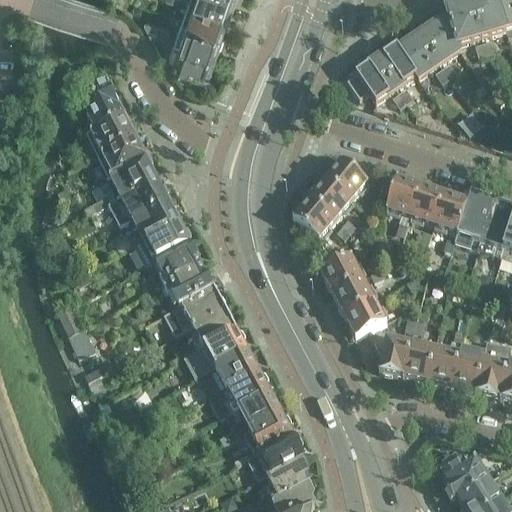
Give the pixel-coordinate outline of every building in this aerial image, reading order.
[(189,0),(183,18),(188,20),(221,32),(222,29),(226,28),(227,21),(225,19),(229,9),(214,4),(202,0),(189,0)] [(202,0),(214,4),(229,9),(232,0),(202,0)] [(511,0),(494,0),(495,2),(506,35),(508,34),(511,33),(511,0)] [(495,2),(469,10),(479,48),(509,39),(508,34),(506,35),(495,2)] [(448,20),(446,22),(456,54),(462,53),(479,48),(469,10),(447,17),(448,20)] [(183,18),(175,41),(180,43),(213,54),(217,43),(221,43),(223,36),(221,34),(221,32),(188,20),(183,18)] [(170,31),(145,22),(144,24),(149,34),(150,35),(164,39),(167,40),(170,31)] [(446,22),(418,40),(440,73),(442,75),(449,85),(456,81),(449,71),(454,68),(452,65),(463,58),(462,53),(456,54),(446,22)] [(418,40),(399,52),(417,81),(415,82),(419,87),(440,73),(418,40)] [(171,65),(170,68),(181,71),(183,79),(188,80),(195,76),(205,80),(209,67),(213,66),(215,59),(213,57),(213,54),(180,43),(175,41),(169,60),(171,65)] [(493,59),(489,47),(481,50),(484,61),(493,59)] [(484,61),(481,50),(472,52),(476,64),(484,61)] [(384,57),(375,62),(397,94),(398,96),(407,108),(414,104),(405,92),(407,90),(406,88),(415,82),(417,81),(399,52),(397,53),(397,52),(386,60),(385,59),(384,57)] [(357,81),(348,88),(360,106),(370,99),(377,109),(388,100),(397,94),(375,62),(367,68),(368,71),(356,79),(357,81)] [(442,75),(435,80),(442,90),(449,85),(442,75)] [(86,122),(88,124),(79,145),(91,138),(94,136),(126,119),(121,110),(123,107),(115,92),(100,88),(86,122)] [(398,96),(392,101),(400,113),(407,108),(398,96)] [(126,119),(94,136),(91,138),(102,160),(137,141),(134,135),(135,132),(132,126),(129,125),(126,119)] [(511,128),(503,157),(503,158),(511,161),(511,128)] [(137,141),(102,160),(112,181),(147,162),(148,162),(145,156),(146,153),(143,147),(140,147),(137,141)] [(84,160),(73,166),(76,173),(88,168),(84,160)] [(112,181),(110,182),(111,183),(110,183),(121,204),(158,183),(155,177),(156,174),(153,168),(150,167),(147,162),(112,181)] [(332,177),(326,184),(353,206),(368,188),(341,166),(340,168),(337,168),(332,174),(332,177)] [(98,178),(87,184),(91,192),(102,186),(98,178)] [(398,182),(387,216),(402,221),(399,230),(400,230),(408,233),(411,224),(422,190),(398,182)] [(121,204),(108,211),(119,232),(132,225),(163,208),(170,204),(171,202),(168,197),(165,196),(158,183),(121,204)] [(315,197),(308,205),(335,228),(353,206),(326,184),(323,187),(320,187),(315,193),(315,197)] [(299,190),(297,193),(306,201),(308,198),(299,190)] [(422,190),(411,224),(435,232),(446,198),(422,190)] [(67,193),(59,197),(63,204),(71,200),(67,193)] [(446,198),(435,232),(458,240),(469,206),(446,198)] [(469,206),(458,240),(456,249),(478,256),(481,248),(495,206),(472,199),(469,206)] [(103,202),(91,209),(95,218),(108,211),(103,202)] [(163,208),(132,225),(143,247),(174,231),(181,227),(177,220),(179,216),(176,211),(172,210),(170,206),(170,204),(163,208)] [(335,228),(308,205),(302,212),(299,213),(295,217),(295,221),(293,223),(320,246),(335,228)] [(511,212),(495,206),(481,248),(478,256),(502,264),(504,256),(511,233),(511,212)] [(373,215),(365,207),(359,214),(368,221),(373,215)] [(143,247),(137,251),(148,273),(153,270),(159,267),(158,266),(185,252),(191,249),(192,248),(194,245),(191,239),(187,238),(181,227),(174,231),(143,247)] [(358,235),(349,228),(344,235),(353,242),(358,235)] [(399,260),(404,244),(408,233),(400,230),(397,242),(398,242),(393,256),(399,260)] [(511,233),(504,256),(502,264),(511,267),(511,233)] [(353,242),(344,235),(339,241),(347,248),(353,242)] [(421,250),(429,252),(432,241),(425,239),(421,250)] [(131,242),(116,250),(121,259),(136,251),(131,242)] [(65,261),(79,254),(74,244),(60,251),(65,261)] [(444,257),(452,260),(455,249),(448,246),(444,257)] [(158,266),(159,267),(153,270),(160,283),(165,292),(169,289),(202,271),(191,249),(158,266)] [(364,249),(357,258),(363,263),(370,254),(364,249)] [(352,261),(321,278),(325,286),(325,289),(328,295),(331,297),(333,301),(364,284),(352,261)] [(202,271),(169,289),(165,292),(169,301),(177,314),(180,312),(182,311),(215,294),(214,292),(214,289),(212,285),(209,284),(207,281),(208,278),(206,273),(203,273),(202,271)] [(381,274),(371,280),(376,287),(385,281),(381,274)] [(93,285),(88,276),(70,285),(75,295),(93,285)] [(477,293),(489,297),(494,282),(482,278),(477,293)] [(458,287),(467,290),(469,283),(460,279),(458,287)] [(364,284),(333,301),(337,309),(336,311),(340,318),(342,319),(344,323),(376,306),(364,284)] [(417,284),(407,289),(411,296),(420,291),(417,284)] [(215,294),(182,311),(180,312),(169,318),(180,340),(193,332),(226,315),(225,313),(226,310),(224,306),(221,305),(215,294)] [(157,297),(143,304),(147,311),(161,304),(157,297)] [(376,306),(344,323),(348,330),(348,333),(351,339),(353,340),(356,345),(388,328),(376,306)] [(71,314),(57,322),(68,344),(82,336),(71,314)] [(226,315),(193,332),(200,345),(194,349),(195,351),(181,359),(184,365),(187,363),(205,353),(238,336),(233,327),(234,324),(231,320),(228,319),(226,315)] [(407,326),(404,337),(413,339),(415,328),(407,326)] [(457,327),(453,347),(461,349),(463,338),(466,329),(457,327)] [(415,328),(413,339),(421,341),(423,330),(415,328)] [(82,336),(68,344),(81,369),(98,360),(85,335),(82,336)] [(239,336),(238,336),(205,353),(187,363),(198,385),(216,375),(250,356),(245,348),(247,344),(244,339),(240,338),(239,336)] [(387,342),(382,363),(379,377),(403,382),(411,347),(387,342)] [(484,363),(476,398),(500,403),(508,368),(511,349),(511,345),(502,343),(497,366),(484,363)] [(411,347),(403,382),(428,387),(435,353),(411,347)] [(435,353),(428,387),(452,392),(459,358),(461,349),(453,347),(451,347),(450,356),(435,353)] [(511,349),(508,368),(500,403),(511,405),(511,349)] [(250,356),(216,375),(222,386),(199,399),(204,409),(228,396),(261,377),(257,370),(258,365),(256,360),(251,359),(250,356)] [(459,358),(452,392),(476,398),(484,363),(459,358)] [(86,379),(85,379),(90,388),(109,378),(104,369),(86,379)] [(261,377),(228,396),(204,409),(215,430),(273,399),(269,392),(271,388),(268,383),(263,382),(261,377)] [(106,381),(90,389),(97,401),(112,393),(106,381)] [(273,399),(231,421),(239,435),(226,442),(230,450),(245,441),(250,438),(284,419),(280,412),(281,407),(279,402),(274,401),(273,399)] [(111,415),(107,407),(100,410),(105,418),(111,415)] [(119,426),(115,419),(108,422),(111,430),(119,426)] [(284,419),(250,438),(245,441),(252,454),(234,464),(238,472),(255,463),(262,460),(296,441),(291,433),(292,428),(290,423),(285,422),(284,419)] [(296,441),(262,460),(255,463),(262,477),(265,475),(268,482),(272,480),(273,481),(303,465),(306,463),(301,454),(303,450),(300,445),(296,444),(295,442),(296,441)] [(119,442),(113,446),(116,453),(123,450),(119,442)] [(128,451),(117,456),(124,470),(135,465),(128,451)] [(446,482),(444,484),(445,485),(443,491),(446,497),(453,498),(457,505),(489,485),(475,463),(466,469),(462,463),(456,462),(444,470),(442,476),(446,482)] [(272,480),(268,482),(267,482),(274,496),(269,499),(273,507),(278,504),(307,488),(310,486),(307,480),(309,475),(303,465),(273,481),(272,480)] [(149,480),(137,486),(141,494),(153,488),(149,480)] [(489,485),(457,505),(458,506),(457,511),(491,511),(502,505),(489,485)] [(278,504),(273,507),(272,507),(274,511),(311,511),(314,510),(312,505),(314,500),(307,488),(278,504)] [(236,511),(232,502),(223,506),(225,511),(236,511)]
